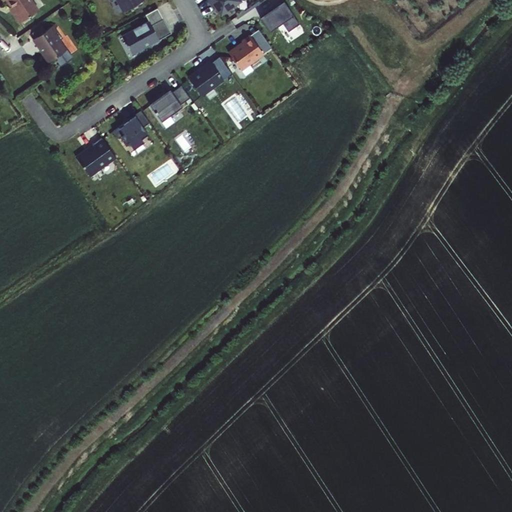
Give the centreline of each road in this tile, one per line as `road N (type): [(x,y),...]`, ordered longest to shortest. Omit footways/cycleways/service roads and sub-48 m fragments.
road 1 (track): [(25,511),(334,198),(395,95)]
road 2 (residential): [(180,0),(195,28),(190,47),(67,131),(49,130),(27,97)]
